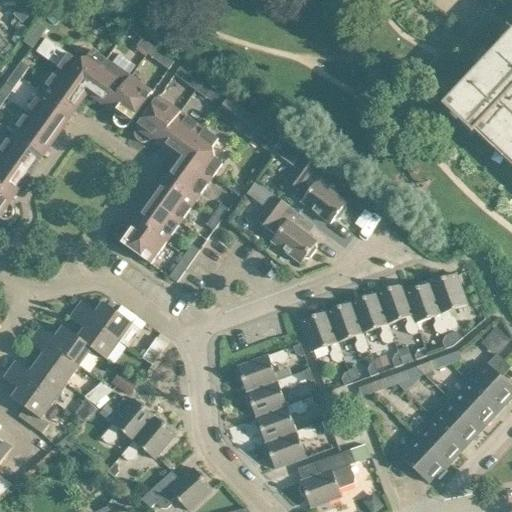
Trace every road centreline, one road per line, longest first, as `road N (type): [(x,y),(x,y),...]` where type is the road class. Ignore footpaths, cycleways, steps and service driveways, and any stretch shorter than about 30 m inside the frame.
road 1 (residential): [(58,288),(109,218),(123,218),(154,170),(84,124),(30,200),(34,217),(0,267)]
road 2 (unclassified): [(199,344),(212,327),(418,259)]
road 3 (unclassified): [(272,511),(200,441),(199,344)]
road 4 (unclassified): [(199,344),(103,279),(58,288)]
